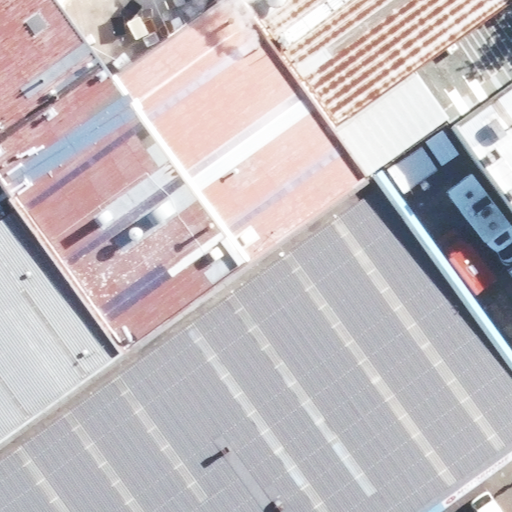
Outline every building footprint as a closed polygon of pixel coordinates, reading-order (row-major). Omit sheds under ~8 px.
[(0,0),(0,206),(15,227),(118,369),(367,189),(338,150),(237,11),(137,83),(75,0),(0,0)] [(511,0),(229,0),(237,11),(338,150),(511,23),(511,0)] [(511,111),(467,144),(511,205),(511,111)] [(483,511),(511,491),(511,389),(367,189),(0,454),(0,511),(483,511)] [(0,238),(0,454),(118,369),(15,227),(0,238)]
